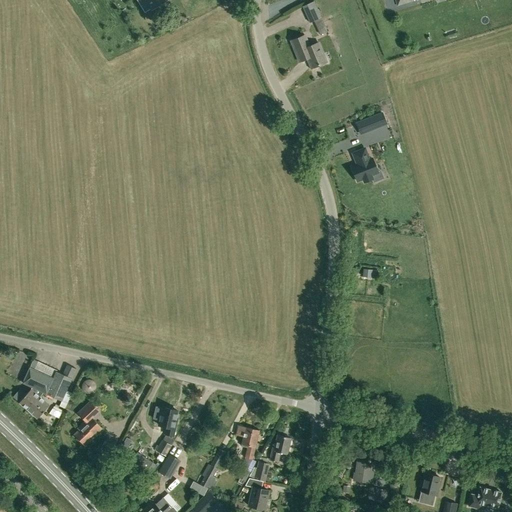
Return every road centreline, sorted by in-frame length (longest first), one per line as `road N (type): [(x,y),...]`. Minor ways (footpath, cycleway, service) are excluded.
road 1 (unclassified): [(319,407),(333,251),(329,196),(271,77),(256,0)]
road 2 (unclassified): [(319,407),(0,336)]
road 3 (unclassified): [(511,453),(319,407)]
road 4 (primary): [(88,511),(0,422)]
